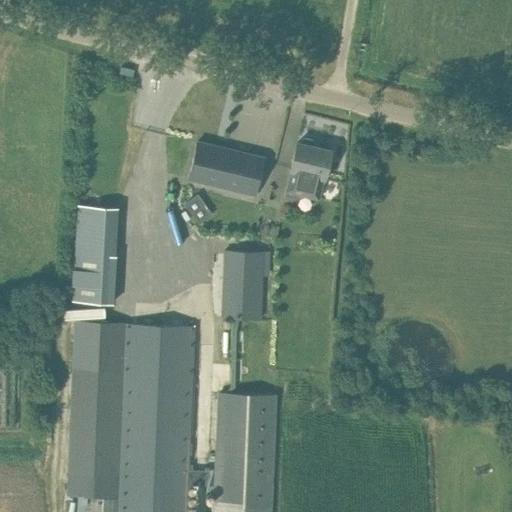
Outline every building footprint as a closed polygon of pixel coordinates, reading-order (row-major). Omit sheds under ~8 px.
[(121,66),(119,73),(132,76),(134,69),(121,66)] [(330,150),(312,146),(313,143),(311,139),(304,138),(301,140),(300,143),(296,142),(290,169),(285,191),(318,199),(323,177),(330,150)] [(188,178),(254,194),(263,157),(197,141),(188,178)] [(183,201),(196,222),(210,214),(198,192),(183,201)] [(76,237),(75,252),(116,255),(117,239),(76,237)] [(220,317),(262,318),(264,275),(270,275),(271,250),(223,248),(220,317)] [(190,469),(195,325),(72,320),(67,472),(118,474),(117,498),(84,497),(83,511),(186,511),(188,485),(213,485),(211,511),(272,511),(278,393),(218,391),(215,470),(190,469)]
